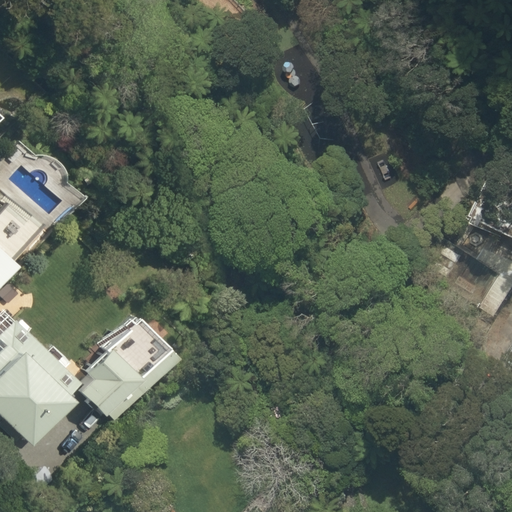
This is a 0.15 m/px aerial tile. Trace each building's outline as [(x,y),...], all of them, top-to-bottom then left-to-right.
[(321,42),(282,56),(317,152),(356,138),(321,42)] [(511,288),(511,216),(481,195),(464,221),(477,230),(463,250),(501,276),(479,309),(492,317),(511,288)] [(0,260),(29,227),(0,202),(0,260)] [(0,427),(7,435),(73,373),(43,340),(33,350),(0,314),(0,427)] [(108,351),(77,384),(109,414),(140,381),(108,351)]
